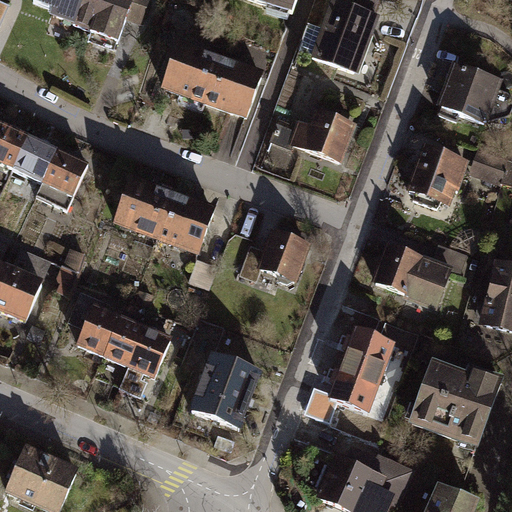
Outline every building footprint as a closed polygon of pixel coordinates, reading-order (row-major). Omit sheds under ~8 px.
[(86,19),(92,0),(40,0),(40,2),(86,19)] [(120,42),(132,11),(143,15),(148,0),(92,0),(86,19),(82,27),(120,42)] [(266,0),(292,9),(294,0),(266,0)] [(338,0),(326,33),(312,28),(302,55),(355,75),(382,4),(371,0),(338,0)] [(224,67),(181,49),(164,90),(207,107),(224,67)] [(266,84),(224,67),(207,107),(250,125),(266,84)] [(501,87),(458,71),(440,117),(458,124),(461,117),(485,125),(488,117),(511,118),(511,115),(511,100),(510,98),(498,94),(501,87)] [(341,165),(354,123),(319,112),(313,128),(301,124),(293,149),(341,165)] [(29,141),(0,127),(0,166),(14,173),(29,141)] [(59,155),(29,141),(14,173),(44,187),(59,155)] [(467,168),(426,153),(411,194),(417,196),(416,203),(438,211),(444,202),(448,204),(452,192),(458,194),(467,168)] [(487,182),(502,188),(509,164),(480,154),(475,167),(490,172),(487,182)] [(89,169),(59,155),(44,187),(38,199),(69,213),(89,169)] [(174,199),(133,184),(117,225),(158,241),(174,199)] [(214,214),(174,199),(158,241),(199,256),(214,214)] [(309,249),(275,236),(268,255),(252,249),(242,278),(258,284),(262,273),(279,279),(281,284),(289,287),(294,284),(296,285),(309,249)] [(452,274),(390,251),(378,286),(409,297),(407,302),(438,313),(452,274)] [(66,271),(79,276),(85,259),(73,254),(66,271)] [(0,300),(12,273),(0,268),(0,300)] [(511,270),(500,268),(490,304),(484,328),(511,333),(511,270)] [(62,284),(58,294),(70,299),(79,276),(66,271),(64,270),(59,282),(62,284)] [(43,287),(12,273),(0,300),(0,313),(27,325),(43,287)] [(105,359),(121,321),(100,312),(102,306),(82,297),(73,319),(89,326),(80,348),(105,359)] [(147,332),(121,321),(105,359),(131,370),(147,332)] [(172,343),(147,332),(131,370),(121,392),(141,401),(148,386),(143,383),(146,376),(156,381),(172,343)] [(334,403),(369,416),(394,346),(359,333),(334,403)] [(261,377),(215,360),(194,415),(240,432),(261,377)] [(469,383),(434,370),(413,427),(480,451),(503,387),(472,375),(469,383)] [(61,511),(78,475),(26,453),(8,495),(47,511),(61,511)] [(351,467),(339,462),(321,502),(345,511),(382,511),(388,500),(396,503),(408,476),(383,465),(381,468),(355,457),(351,467)] [(475,511),(477,509),(442,493),(433,511),(475,511)]
